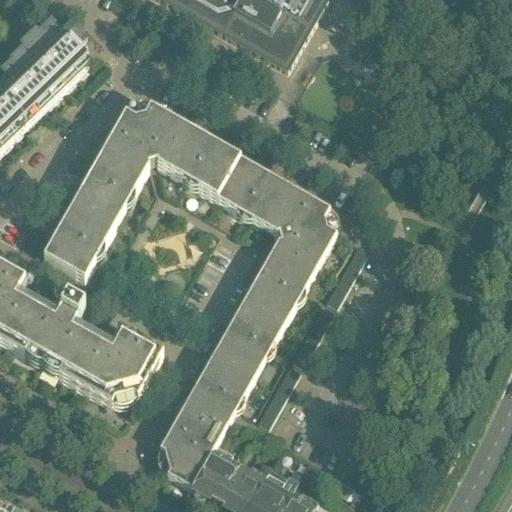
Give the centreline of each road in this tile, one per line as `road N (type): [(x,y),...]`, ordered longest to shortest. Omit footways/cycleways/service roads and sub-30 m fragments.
road 1 (residential): [(352,453),(315,425),(399,273),(392,216),(372,193),(152,74),(0,213)]
road 2 (residential): [(103,508),(187,358)]
road 3 (primary): [(511,403),(456,511)]
